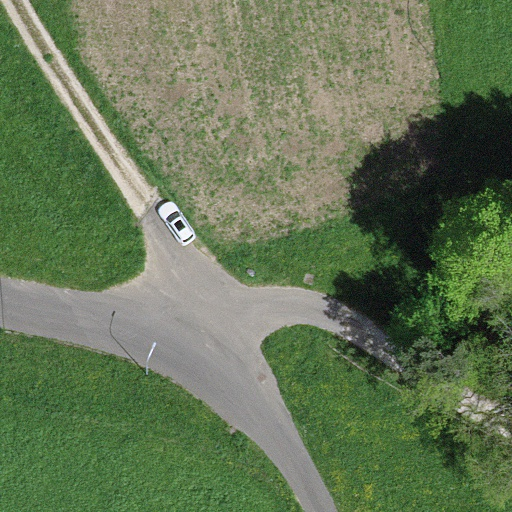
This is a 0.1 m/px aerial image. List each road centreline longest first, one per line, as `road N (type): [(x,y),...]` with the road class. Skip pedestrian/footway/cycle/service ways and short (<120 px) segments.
road 1 (residential): [(0,301),(179,346),(245,395),(324,511)]
road 2 (track): [(17,0),(48,64),(145,204),(193,321)]
road 3 (track): [(193,321),(240,308),(290,308),(327,320),(511,427)]
